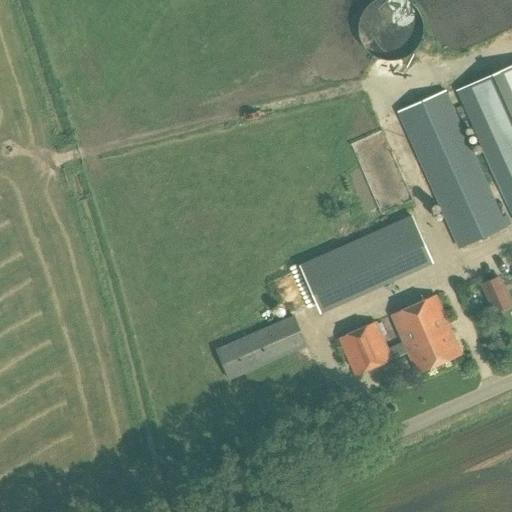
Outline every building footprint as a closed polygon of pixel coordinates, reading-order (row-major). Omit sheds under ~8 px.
[(511,212),(511,67),(458,91),(511,212)] [(460,248),(506,228),(449,100),(445,91),(399,111),(403,121),(460,248)] [(301,256),(319,304),(436,259),(387,133),(360,144),(390,222),(301,256)] [(462,355),(436,296),(392,316),(404,343),(387,350),(376,323),(339,339),(355,376),(391,360),(392,360),(408,353),(418,375),(462,355)] [(229,380),(251,371),(306,347),(293,317),(238,341),(216,351),(229,380)]
